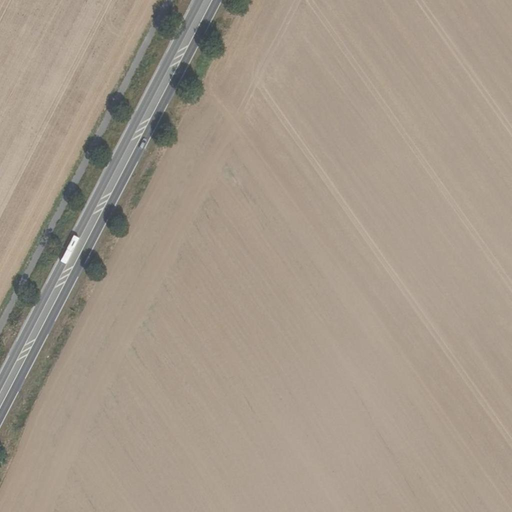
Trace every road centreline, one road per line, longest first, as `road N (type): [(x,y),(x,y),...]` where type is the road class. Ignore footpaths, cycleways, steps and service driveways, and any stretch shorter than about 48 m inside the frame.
road 1 (primary): [(0,416),(216,0)]
road 2 (primary): [(198,0),(0,382)]
